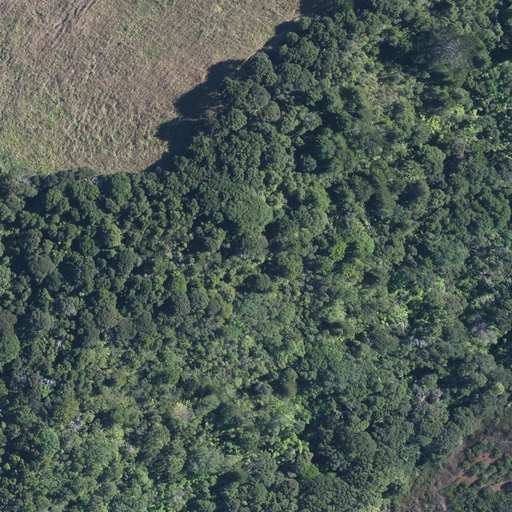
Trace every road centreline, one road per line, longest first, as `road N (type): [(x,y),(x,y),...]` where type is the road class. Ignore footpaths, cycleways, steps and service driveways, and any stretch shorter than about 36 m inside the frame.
road 1 (track): [(327,0),(246,66),(191,143),(178,170),(176,224),(208,284),(241,305),(357,343),(456,351)]
road 2 (track): [(350,511),(363,482),(427,417),(456,351),(511,322)]
